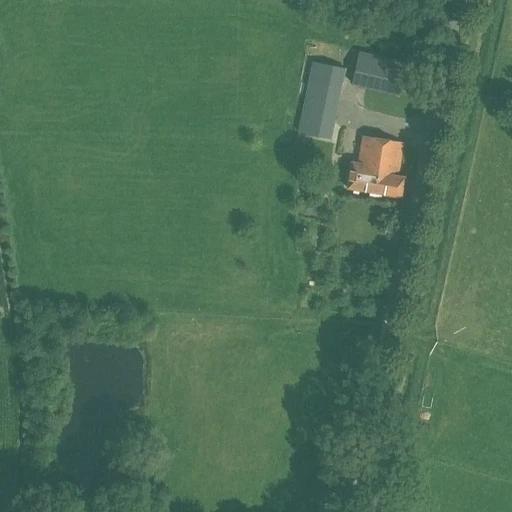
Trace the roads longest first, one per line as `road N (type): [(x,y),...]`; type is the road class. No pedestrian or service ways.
road 1 (unclassified): [(372,395),(460,0)]
road 2 (track): [(344,511),(372,395)]
